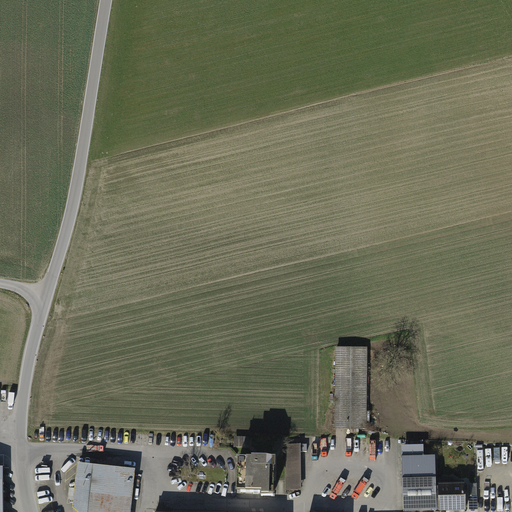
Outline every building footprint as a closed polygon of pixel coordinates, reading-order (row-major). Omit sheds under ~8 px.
[(368,350),(337,350),(337,432),(369,432),(368,350)] [(254,441),(236,440),(235,454),(254,454),(254,441)] [(237,475),(237,495),(265,496),(265,499),(286,499),(286,494),(301,494),(302,448),(286,448),(285,463),(240,462),(240,475),(237,475)] [(404,511),(410,511),(441,511),(440,487),(436,487),(435,458),(403,459),(404,511)] [(74,511),(131,511),(136,473),(80,467),(74,511)] [(464,486),(440,487),(441,511),(465,510),(464,486)]
